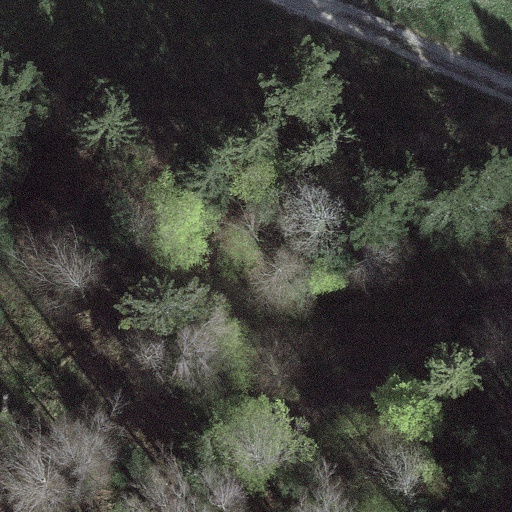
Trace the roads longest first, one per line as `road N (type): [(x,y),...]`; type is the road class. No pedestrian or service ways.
road 1 (track): [(149,511),(415,356),(511,285)]
road 2 (track): [(293,0),(511,92)]
